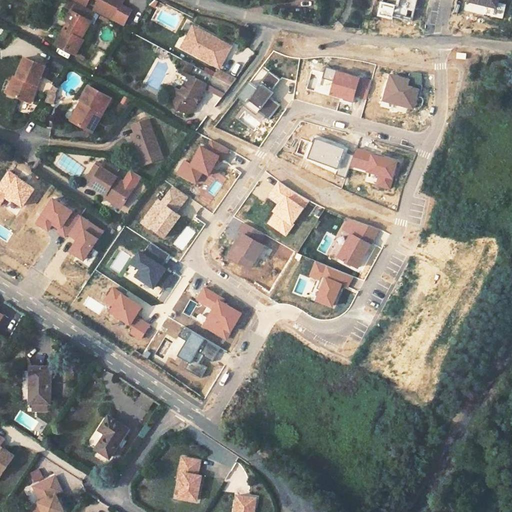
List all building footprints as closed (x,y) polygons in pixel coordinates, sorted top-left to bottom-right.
[(71,22),(67,30),(63,28),(59,35),(55,43),(75,54),(83,39),(81,37),(90,20),(77,13),(82,4),(74,0),(73,0),(69,9),(64,19),(67,20),(71,22)] [(81,0),(126,24),(133,10),(123,4),(125,0),(81,0)] [(377,13),(411,21),(415,0),(395,0),(395,5),(379,1),(377,13)] [(465,0),(465,2),(497,9),(498,0),(465,0)] [(77,13),(90,20),(95,11),(82,4),(77,13)] [(192,35),(196,27),(192,25),(188,33),(192,35)] [(188,50),(213,64),(225,42),(196,27),(192,35),(188,33),(182,43),(190,47),(188,50)] [(17,77),(10,94),(31,103),(46,65),(25,56),(17,77)] [(183,58),(181,62),(182,63),(180,68),(182,74),(187,77),(194,64),(183,58)] [(176,86),(173,93),(177,110),(181,108),(189,113),(192,112),(206,87),(222,96),(231,84),(219,78),(213,75),(194,64),(187,77),(180,89),(176,86)] [(219,78),(223,72),(217,68),(213,75),(219,78)] [(329,95),(353,103),(355,96),(361,78),(337,70),(329,95)] [(274,93),(271,91),(280,80),(268,71),(260,81),(255,87),(249,82),(237,97),(242,101),(240,103),(254,115),(258,111),(268,119),(280,106),(270,97),(274,93)] [(235,78),(223,72),(219,78),(231,84),(235,78)] [(381,101),(414,111),(420,89),(409,86),(411,79),(389,72),(381,101)] [(14,76),(7,93),(10,94),(17,77),(14,76)] [(355,96),(366,100),(372,79),(361,76),(361,78),(355,96)] [(90,84),(81,100),(85,102),(74,122),(92,132),(112,97),(90,84)] [(161,99),(169,100),(170,91),(163,90),(161,99)] [(50,91),(47,95),(44,105),(49,107),(51,99),(54,94),(50,91)] [(81,100),(70,120),(74,122),(85,102),(81,100)] [(131,133),(143,165),(163,158),(148,118),(132,124),(134,132),(131,133)] [(336,168),(343,149),(315,139),(307,158),(336,168)] [(195,185),(203,173),(209,176),(219,155),(199,145),(190,162),(184,159),(176,173),(195,185)] [(398,161),(357,148),(352,167),(378,176),(375,186),(389,190),(398,161)] [(134,188),(115,176),(119,170),(111,164),(107,171),(100,167),(101,165),(96,161),(95,163),(91,169),(97,172),(92,180),(89,184),(107,194),(123,205),(134,188)] [(86,176),(92,180),(97,172),(91,169),(86,176)] [(35,188),(7,170),(0,181),(0,206),(5,199),(21,209),(35,188)] [(311,201),(278,181),(266,198),(277,204),(271,212),(274,213),(266,224),(286,237),(295,225),(293,223),(311,201)] [(172,186),(162,201),(157,198),(139,221),(163,240),(181,216),(176,212),(177,213),(188,197),(172,186)] [(104,199),(121,209),(123,205),(107,194),(104,199)] [(80,216),(52,197),(34,224),(47,232),(52,225),(58,229),(56,232),(65,238),(80,216)] [(84,262),(105,231),(82,216),(69,236),(75,240),(67,251),(84,262)] [(343,231),(349,233),(337,258),(358,269),(372,241),(376,243),(381,229),(348,218),(343,231)] [(265,235),(242,222),(237,230),(239,232),(225,257),(251,271),(265,246),(261,244),(265,235)] [(153,290),(156,284),(165,290),(174,276),(165,271),(166,269),(162,267),(169,256),(150,244),(143,254),(139,251),(125,271),(153,290)] [(353,276),(315,261),(308,277),(321,282),(314,301),(333,309),(342,286),(349,288),(353,276)] [(196,301),(212,310),(203,328),(226,341),(241,313),(222,303),(225,298),(204,286),(196,301)] [(124,294),(111,287),(103,302),(112,307),(108,313),(130,327),(127,333),(140,341),(150,325),(137,317),(143,307),(123,295),(124,294)] [(177,356),(188,363),(184,369),(202,379),(208,367),(192,359),(196,352),(213,361),(220,348),(204,339),(205,339),(192,331),(177,356)] [(31,367),(31,402),(33,402),(48,402),(51,402),(51,367),(31,367)] [(33,402),(32,411),(48,412),(48,402),(33,402)] [(106,433),(96,448),(110,457),(117,445),(121,448),(126,440),(122,438),(128,428),(109,416),(100,429),(106,433)] [(0,477),(15,454),(7,449),(5,452),(0,448),(0,445),(1,445),(5,439),(0,435),(0,477)] [(179,479),(178,486),(180,486),(178,493),(195,498),(200,475),(197,474),(200,459),(180,455),(177,470),(183,472),(181,479),(179,479)] [(39,468),(30,472),(33,481),(43,477),(39,468)] [(61,511),(64,510),(60,500),(59,501),(55,494),(63,490),(55,475),(34,485),(42,501),(39,502),(43,510),(38,511),(61,511)] [(257,511),(261,497),(240,493),(235,511),(257,511)]
